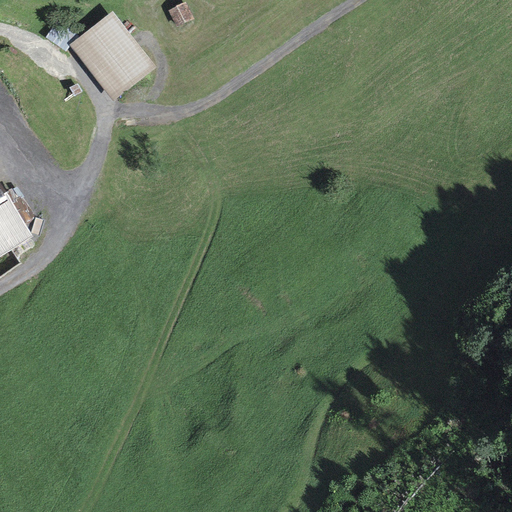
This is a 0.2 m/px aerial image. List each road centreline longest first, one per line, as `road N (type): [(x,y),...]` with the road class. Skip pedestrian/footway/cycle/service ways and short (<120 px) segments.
road 1 (track): [(113,110),(174,115),(201,105),(351,0)]
road 2 (unclassified): [(0,286),(36,263),(80,204),(113,110)]
